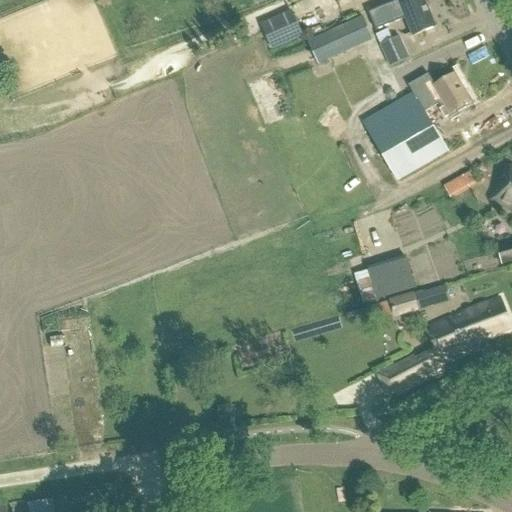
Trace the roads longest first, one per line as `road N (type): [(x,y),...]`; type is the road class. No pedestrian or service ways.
road 1 (residential): [(365,455),(511,357)]
road 2 (tertiary): [(365,455),(435,471),(511,505)]
road 3 (tertiary): [(233,466),(278,456),(365,455)]
road 4 (unclassified): [(0,482),(122,463)]
